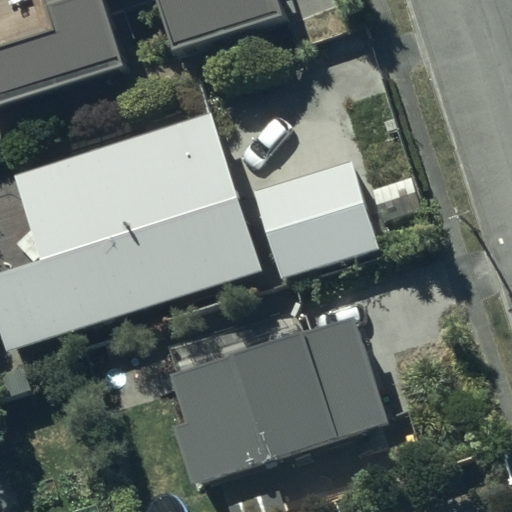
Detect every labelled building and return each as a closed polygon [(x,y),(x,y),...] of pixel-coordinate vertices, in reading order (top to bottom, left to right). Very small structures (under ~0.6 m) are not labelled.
[(110,0),(47,0),(55,24),(0,40),(0,98),(129,58),(110,0)] [(163,0),(180,50),(285,15),(280,0),(163,0)] [(379,122),(345,135),(362,184),(396,172),(379,122)] [(0,288),(0,350),(4,362),(262,280),(212,123),(13,186),(41,276),(0,288)] [(354,167),(253,197),(281,288),(382,257),(354,167)] [(170,354),(178,382),(170,385),(186,434),(173,438),(189,496),(388,434),(355,327),(316,340),(311,325),(280,334),(276,321),(170,354)]
